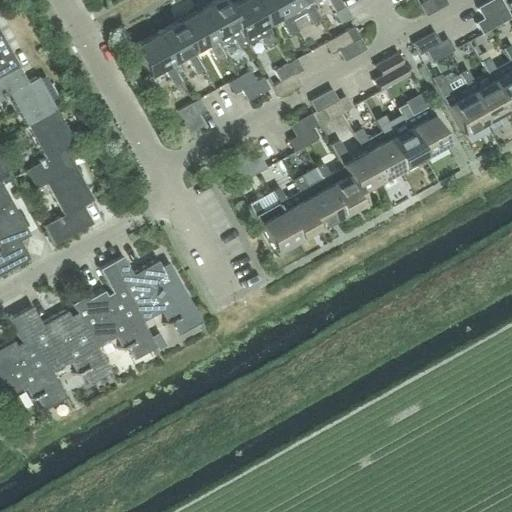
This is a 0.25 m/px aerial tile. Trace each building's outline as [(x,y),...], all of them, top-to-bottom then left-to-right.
[(220,0),(216,0),(197,11),(213,39),(216,46),(230,38),(237,50),(245,46),(245,44),(225,9),(220,0)] [(248,0),(240,0),(225,9),(245,44),(258,37),(265,49),(273,44),(262,24),(248,0)] [(287,36),(295,32),(289,20),(277,0),(248,0),(262,24),(276,17),(287,36)] [(277,0),(289,20),(303,13),(309,24),(317,19),(306,0),(277,0)] [(323,0),(330,12),(339,7),(335,0),(323,0)] [(444,4),(442,0),(425,0),(423,1),(417,5),(423,16),(444,4)] [(496,0),(487,0),(474,8),(480,19),(494,11),(501,7),(496,0)] [(339,7),(330,12),(337,23),(346,18),(339,7)] [(501,7),(494,11),(480,19),(473,23),(479,34),(507,18),(501,7)] [(197,11),(175,23),(191,51),(205,43),(215,63),(223,58),(213,39),(197,11)] [(175,23),(153,35),(169,63),(182,56),(193,75),(202,70),(191,51),(175,23)] [(335,50),(349,42),(356,38),(353,31),(351,28),(322,44),(327,54),(335,50)] [(410,43),(416,55),(422,51),(437,43),(431,32),(410,43)] [(179,83),(169,63),(153,35),(130,48),(146,76),(160,68),(171,87),(179,83)] [(0,72),(14,64),(0,38),(0,72)] [(363,49),(356,38),(349,42),(335,50),(342,61),(363,49)] [(444,39),(437,43),(422,51),(429,62),(450,50),(444,39)] [(505,60),(510,69),(511,73),(511,51),(508,44),(499,49),(505,60)] [(474,56),(477,61),(485,56),(483,52),(474,56)] [(371,65),(376,75),(377,76),(392,69),(400,64),(393,53),(371,65)] [(511,105),(511,73),(510,69),(505,60),(492,68),(486,57),(477,61),(483,73),(488,81),(504,110),(511,105)] [(272,72),(278,82),(292,74),(299,70),(293,60),(272,72)] [(25,83),(14,64),(0,72),(0,96),(6,93),(24,125),(55,110),(36,77),(25,83)] [(405,75),(400,64),(392,69),(377,76),(376,75),(369,80),(375,91),(405,75)] [(454,74),(461,86),(481,123),(504,110),(488,81),(483,73),(470,80),(464,69),(454,74)] [(231,95),(239,90),(253,82),(247,72),(225,84),(231,95)] [(277,98),(298,86),(292,74),(278,82),(271,87),(277,98)] [(260,78),(253,82),(239,90),(245,101),(266,89),(260,78)] [(460,135),(481,123),(461,86),(448,93),(442,81),(433,86),(460,135)] [(311,113),(319,108),(334,100),(333,99),(328,89),(305,101),(311,113)] [(333,99),(334,100),(319,108),(325,119),(348,106),(341,95),(333,99)] [(182,123),(196,115),(203,110),(197,100),(176,112),(182,123)] [(402,104),(393,108),(404,128),(420,157),(443,144),(423,107),(408,115),(402,104)] [(73,143),(55,110),(24,125),(43,158),(23,169),(33,187),(42,182),(71,166),(62,149),(73,143)] [(285,125),(292,137),(306,130),(315,125),(308,113),(285,125)] [(196,115),(182,123),(174,127),(181,137),(202,125),(196,115)] [(398,169),(420,157),(404,128),(391,135),(380,116),(371,120),(377,131),(382,140),(398,169)] [(358,128),(349,133),(360,152),(376,181),(398,169),(382,140),(377,131),(364,139),(358,128)] [(306,130),(292,137),(285,141),(291,152),(312,140),(306,130)] [(336,140),(327,145),(339,166),(340,166),(355,192),(356,192),(376,181),(360,152),(347,159),(336,140)] [(222,161),(228,172),(234,168),(248,160),(242,149),(222,161)] [(248,160),(234,168),(228,172),(234,183),(262,167),(256,156),(248,160)] [(0,205),(8,201),(0,185),(0,183),(9,178),(0,161),(0,205)] [(340,166),(339,166),(326,173),(320,162),(311,167),(317,178),(338,215),(361,202),(356,192),(355,192),(340,166)] [(80,206),(90,200),(71,166),(42,182),(61,215),(41,227),(51,245),(90,223),(80,206)] [(289,179),(296,191),(316,227),(338,215),(317,178),(304,185),(298,174),(289,179)] [(293,240),(316,227),(296,191),(283,198),(276,186),(266,191),(273,203),(293,240)] [(272,251),(293,240),(273,203),(260,210),(254,198),(245,203),(272,251)] [(17,240),(27,235),(8,201),(0,205),(0,273),(27,258),(17,240)] [(156,306),(166,324),(170,322),(177,334),(198,322),(167,265),(160,269),(155,259),(129,273),(120,258),(108,265),(139,322),(152,315),(149,310),(156,306)] [(68,302),(76,317),(94,347),(107,340),(105,335),(111,331),(121,349),(125,347),(132,359),(153,347),(139,322),(108,265),(97,271),(112,297),(106,300),(100,289),(84,298),(82,295),(68,302)] [(108,372),(94,347),(76,317),(69,320),(63,310),(39,323),(30,307),(18,314),(49,371),(61,365),(59,360),(65,356),(75,374),(80,372),(86,384),(108,372)] [(63,397),(49,371),(18,314),(6,320),(21,346),(16,349),(10,338),(0,343),(0,392),(2,397),(16,389),(14,385),(20,381),(30,399),(35,396),(41,409),(63,397)] [(158,332),(149,337),(156,350),(165,344),(158,332)]
